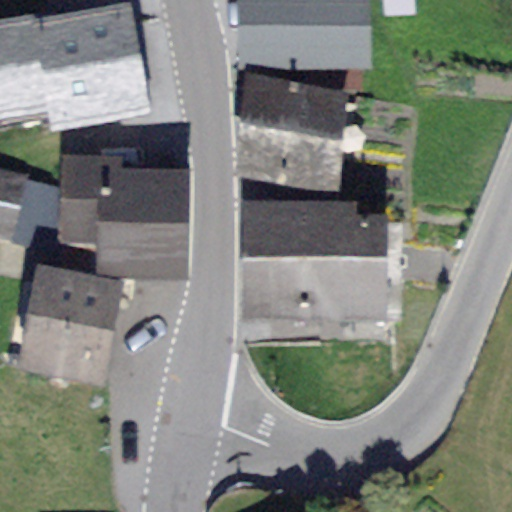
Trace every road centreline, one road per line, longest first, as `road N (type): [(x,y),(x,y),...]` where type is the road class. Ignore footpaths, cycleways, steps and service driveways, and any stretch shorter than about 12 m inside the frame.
road 1 (tertiary): [(511,185),(419,389),(358,444),(300,457),(188,415)]
road 2 (tertiary): [(177,0),(216,270),(188,415)]
